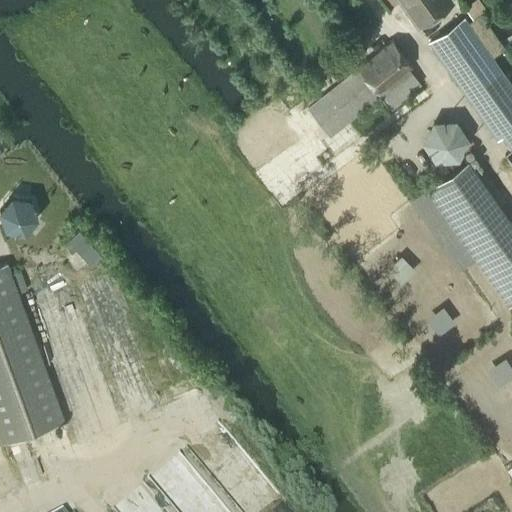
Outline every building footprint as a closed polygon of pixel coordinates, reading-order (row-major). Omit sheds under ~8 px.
[(399,0),(417,26),(452,1),(450,0),(399,0)] [(511,86),(464,18),(429,43),(497,139),(501,136),(511,152),(511,151),(511,86)] [(411,64),(391,39),(308,108),(330,135),(379,94),(390,108),(420,84),(407,67),(411,64)] [(507,305),(511,301),(511,224),(466,160),(425,188),(507,305)] [(30,199),(12,197),(0,209),(0,214),(5,229),(24,231),(36,217),(30,199)] [(101,255),(78,230),(68,239),(72,244),(67,249),(71,254),(76,249),(90,265),(101,255)] [(0,442),(61,421),(48,384),(5,263),(0,265),(0,442)]
